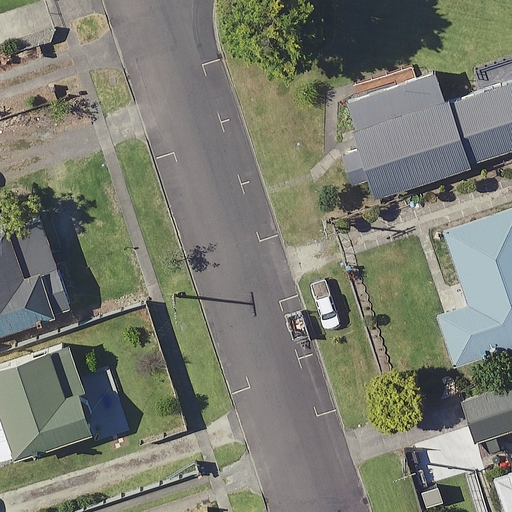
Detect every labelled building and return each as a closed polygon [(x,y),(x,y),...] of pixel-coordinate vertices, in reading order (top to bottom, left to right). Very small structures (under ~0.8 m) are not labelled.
[(441,51),(332,85),(365,192),(511,147),(511,63),(451,82),(441,51)] [(511,203),(509,194),(431,220),(454,293),(424,303),(442,359),(511,336),(511,203)] [(0,224),(0,321),(58,303),(30,215),(0,224)] [(0,450),(82,426),(56,341),(0,357),(0,450)] [(511,511),(511,453),(480,464),(495,511),(511,511)]
